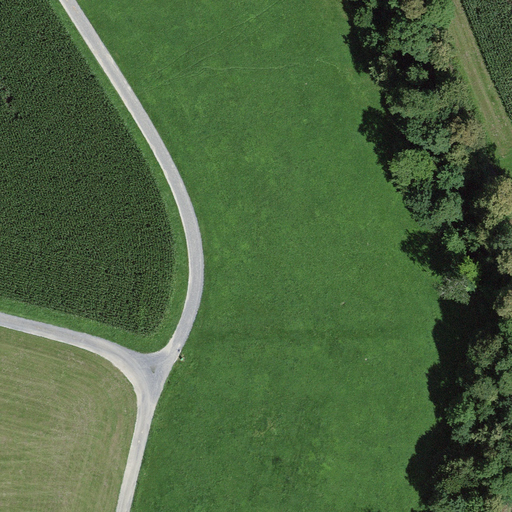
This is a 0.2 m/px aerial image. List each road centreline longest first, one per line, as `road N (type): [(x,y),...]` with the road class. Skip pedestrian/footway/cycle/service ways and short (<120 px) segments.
road 1 (track): [(67,0),(163,154),(192,228),(191,312),(157,383)]
road 2 (track): [(0,318),(117,352),(157,383)]
road 3 (track): [(124,511),(157,383)]
